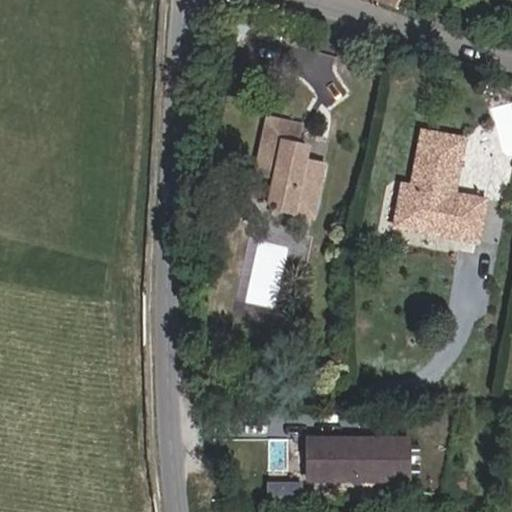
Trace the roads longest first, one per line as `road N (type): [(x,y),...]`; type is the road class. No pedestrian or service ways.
road 1 (residential): [(176,511),(166,390),(178,0)]
road 2 (residential): [(511,61),(327,0)]
